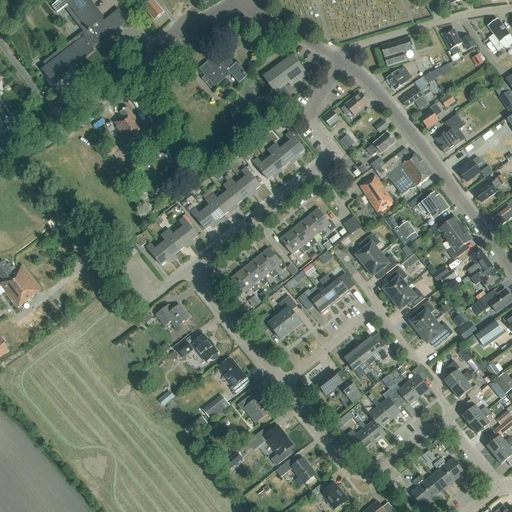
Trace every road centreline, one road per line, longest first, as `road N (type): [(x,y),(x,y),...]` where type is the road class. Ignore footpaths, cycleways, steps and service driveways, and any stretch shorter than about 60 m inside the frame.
road 1 (residential): [(191,271),(328,158),(314,109),(348,65)]
road 2 (tertiary): [(0,157),(233,1)]
road 3 (tertiary): [(511,273),(413,136),(348,65)]
road 4 (residential): [(448,431),(430,431),(375,474),(358,476),(282,385)]
road 5 (residential): [(343,62),(356,48),(511,10)]
road 6 (residential): [(282,385),(191,271)]
road 7 (tertiary): [(343,62),(233,1)]
road 8 (residential): [(282,385),(377,310)]
